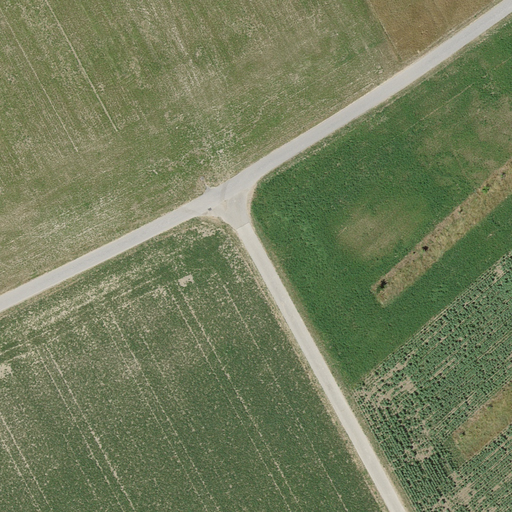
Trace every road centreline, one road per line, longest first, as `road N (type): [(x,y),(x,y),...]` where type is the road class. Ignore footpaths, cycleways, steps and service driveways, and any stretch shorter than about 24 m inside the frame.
road 1 (track): [(0,305),(225,194),(511,4)]
road 2 (track): [(399,511),(225,194)]
